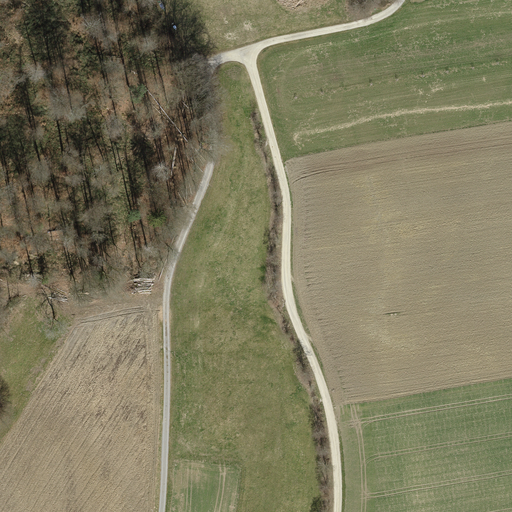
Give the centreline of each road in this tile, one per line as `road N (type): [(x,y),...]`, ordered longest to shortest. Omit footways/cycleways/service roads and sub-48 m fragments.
road 1 (track): [(246,51),(205,70),(225,112),(166,286),(161,511)]
road 2 (track): [(337,511),(327,405),(285,281),(287,185),(246,51)]
road 3 (track): [(401,0),(389,13),(246,51)]
